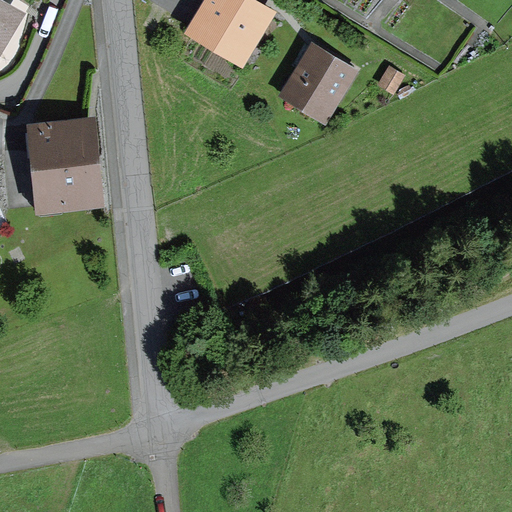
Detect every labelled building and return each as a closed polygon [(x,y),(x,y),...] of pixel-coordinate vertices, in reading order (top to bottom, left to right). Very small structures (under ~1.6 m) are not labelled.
[(242,0),(213,0),(196,28),(240,55),(265,13),(242,0)] [(0,38),(15,14),(0,5),(0,38)] [(311,47),(284,92),(322,114),(349,69),(311,47)] [(390,69),(381,84),(393,91),(402,76),(390,69)] [(96,200),(89,122),(36,128),(44,205),(96,200)] [(0,231),(9,228),(0,205),(0,231)]
